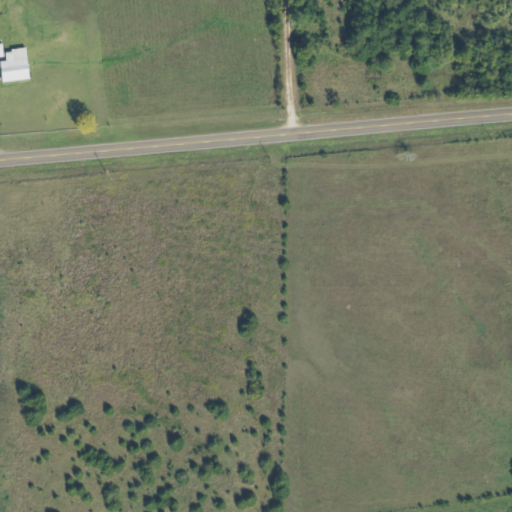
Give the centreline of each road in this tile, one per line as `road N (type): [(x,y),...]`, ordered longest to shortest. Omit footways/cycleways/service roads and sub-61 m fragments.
road 1 (secondary): [(511,112),(0,158)]
road 2 (residential): [(298,130),(294,0)]
